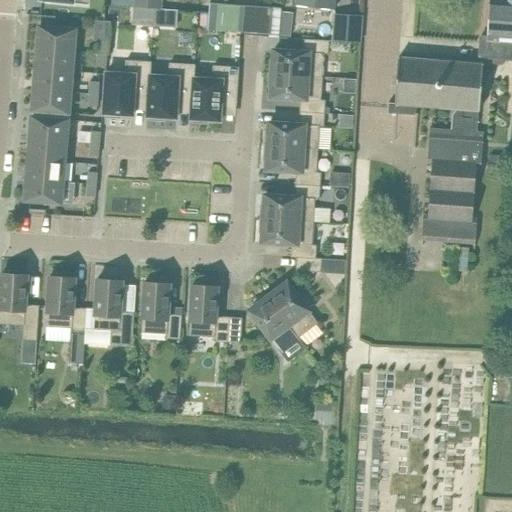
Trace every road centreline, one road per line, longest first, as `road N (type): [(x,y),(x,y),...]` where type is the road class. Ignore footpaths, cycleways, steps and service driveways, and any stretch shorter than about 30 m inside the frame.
road 1 (residential): [(0,238),(216,255),(238,236),(243,155)]
road 2 (residential): [(243,155),(110,145)]
